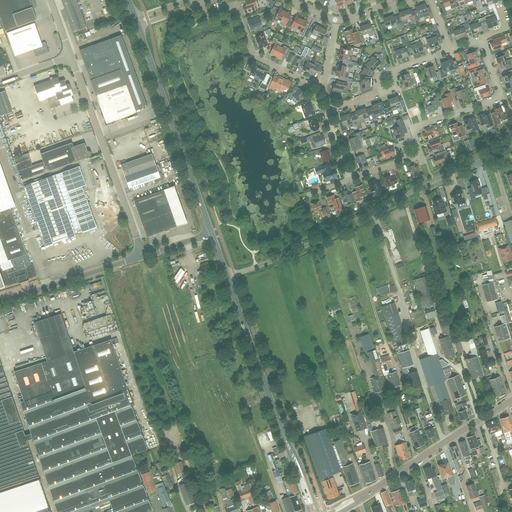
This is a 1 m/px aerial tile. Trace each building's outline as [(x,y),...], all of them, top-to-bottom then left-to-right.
[(33,0),(30,1),(29,0),(0,0),(0,17),(5,31),(18,27),(36,20),(32,8),(36,7),(33,0)] [(87,30),(86,27),(76,0),(61,0),(70,23),(74,35),(87,30)] [(258,9),(257,5),(254,0),(249,0),(247,1),(245,2),(246,5),(242,6),(245,13),(255,10),(258,9)] [(328,0),(328,1),(330,7),(337,5),(338,9),(343,7),(342,4),(343,3),(342,1),(342,0),(341,0),(328,0)] [(455,3),(453,0),(447,0),(450,6),(451,9),(456,7),(457,10),(460,9),(458,2),(455,3)] [(467,3),(466,0),(456,0),(458,2),(460,9),(463,8),(462,5),(467,3)] [(428,12),(425,4),(420,5),(424,17),(424,18),(429,16),(428,12)] [(419,21),(419,18),(424,17),(420,5),(415,7),(417,15),(415,16),(416,19),(417,22),(419,21)] [(281,21),(285,12),(282,10),(283,9),(280,8),(277,15),(274,14),(271,19),(274,21),(275,18),(281,21)] [(411,21),(416,19),(415,16),(412,9),(409,10),(409,9),(404,11),(408,22),(411,21)] [(408,23),(408,22),(404,11),(399,13),(402,21),(403,24),(408,23)] [(285,12),(281,21),(283,22),(283,23),(286,25),(285,26),(288,27),(290,21),(288,20),(291,13),(288,12),(288,13),(285,12)] [(481,28),(484,27),(482,21),(480,17),(479,14),(475,15),(477,19),(475,19),(477,23),(474,24),(477,32),(482,30),(481,28)] [(498,25),(494,14),(492,15),(493,17),(490,18),(493,27),(494,26),(494,27),(498,26),(497,25),(498,25)] [(391,25),(396,23),(393,15),(388,17),(391,25)] [(490,18),(489,15),(484,17),(483,15),(480,17),(482,21),(484,27),(487,26),(488,28),(489,28),(489,29),(493,27),(490,18)] [(290,21),(288,27),(290,28),(291,26),(297,29),(301,19),(299,18),(299,17),(296,16),(293,23),(290,21)] [(261,27),(262,26),(260,20),(259,20),(257,17),(254,18),(252,23),(249,24),(251,30),(254,29),(256,30),(257,29),(257,28),(258,28),(259,32),(267,29),(266,26),(262,28),(261,27)] [(391,25),(388,17),(383,19),(386,27),(391,25)] [(301,19),(297,29),(300,30),(299,31),(302,32),(300,35),(303,37),(307,29),(304,28),(307,21),(304,20),(304,21),(301,19)] [(465,22),(465,24),(467,28),(469,27),(472,34),(477,32),(474,24),(471,25),(470,21),(468,22),(467,21),(465,22)] [(15,56),(33,50),(35,56),(48,51),(45,42),(42,43),(34,23),(7,33),(15,56)] [(370,23),(364,25),(369,37),(374,35),(375,38),(378,37),(375,30),(372,31),(370,23)] [(467,28),(465,24),(460,26),(461,29),(458,30),(461,38),(466,36),(464,29),(467,28)] [(316,39),(317,37),(321,28),(316,25),(312,33),(307,31),(304,36),(309,39),(312,34),(317,37),(316,39)] [(367,38),(369,37),(364,25),(359,27),(362,35),(365,34),(366,37),(367,38)] [(452,28),(451,25),(448,26),(453,40),(456,39),(456,40),(461,38),(458,30),(455,31),(454,28),(452,28)] [(317,40),(319,40),(324,42),(323,47),(326,47),(328,40),(322,39),(327,30),(321,28),(317,37),(316,39),(317,40)] [(353,41),(354,45),(361,43),(358,35),(357,32),(353,33),(352,30),(345,32),(349,42),(353,41)] [(258,36),(255,37),(259,49),(261,48),(268,45),(263,32),(257,34),(258,36)] [(439,44),(442,43),(438,32),(433,34),(434,37),(431,38),(434,46),(440,45),(439,44)] [(147,106),(135,71),(132,63),(121,35),(110,39),(80,50),(90,78),(96,95),(101,109),(107,124),(137,113),(136,111),(147,106)] [(430,35),(422,37),(424,43),(427,42),(429,48),(434,46),(431,38),(430,35)] [(506,42),(504,36),(492,40),(493,43),(491,44),(493,50),(502,47),(501,44),(506,42)] [(420,42),(415,44),(418,52),(424,50),(421,44),(424,43),(422,37),(419,38),(420,42)] [(403,45),(398,47),(402,58),(408,56),(404,47),(407,46),(405,40),(404,38),(401,39),(403,45)] [(407,39),(405,40),(407,46),(410,54),(413,53),(413,54),(418,52),(415,44),(415,42),(409,43),(408,39),(407,39)] [(273,48),(270,55),(273,56),(273,55),(276,56),(280,47),(277,46),(278,45),(275,43),(276,42),(273,41),(270,46),(273,48)] [(278,57),(278,58),(281,60),(284,53),(286,54),(289,48),(284,46),(283,48),(280,47),(276,56),(278,57)] [(300,62),(302,63),(309,48),(305,47),(301,56),(297,54),(296,56),(291,65),(297,67),(300,62)] [(398,47),(396,48),(393,49),(393,48),(390,49),(392,55),(395,54),(397,60),(402,58),(398,47)] [(291,65),(296,56),(293,55),(294,52),(289,49),(286,54),(289,55),(286,61),(292,64),(291,65)] [(468,51),(462,53),(464,58),(465,58),(466,61),(469,60),(477,57),(477,55),(478,55),(476,52),(475,52),(475,51),(473,52),(469,54),(468,51)] [(502,56),(496,58),(497,64),(506,61),(505,58),(509,56),(507,51),(501,53),(502,56)] [(374,57),(370,61),(376,68),(380,64),(378,62),(380,61),(382,60),(381,56),(380,54),(377,55),(377,53),(375,54),(374,55),(373,56),(374,57)] [(302,63),(305,64),(305,65),(303,70),(308,73),(313,63),(309,62),(310,60),(309,57),(306,55),(302,63)] [(470,63),(466,64),(468,69),(474,67),(479,65),(478,62),(479,62),(480,61),(479,58),(478,58),(477,57),(469,60),(470,63)] [(449,71),(450,71),(451,74),(460,71),(455,59),(452,60),(452,59),(446,61),(449,71)] [(497,64),(499,69),(506,67),(507,70),(511,67),(511,66),(510,59),(506,61),(497,64)] [(366,64),(364,68),(363,70),(369,73),(371,74),(372,71),(376,68),(370,61),(366,64)] [(446,61),(440,63),(443,70),(439,71),(442,78),(447,76),(446,72),(449,71),(446,61)] [(313,63),(308,73),(314,75),(316,70),(317,70),(321,72),(323,65),(317,63),(316,65),(313,63)] [(247,64),(245,70),(250,73),(251,72),(252,72),(251,75),(255,77),(254,79),(258,81),(259,79),(263,80),(263,81),(267,74),(267,72),(263,70),(259,68),(255,66),(253,69),(252,69),(253,67),(247,64)] [(435,81),(441,79),(438,72),(435,73),(433,66),(432,66),(431,66),(429,67),(429,68),(426,69),(429,78),(433,77),(435,81)] [(468,71),(471,79),(483,75),(483,73),(484,73),(483,70),(482,70),(481,69),(480,67),(474,69),(468,71)] [(402,82),(415,78),(412,69),(406,71),(407,74),(400,76),(402,82)] [(508,75),(502,77),(504,83),(511,80),(511,69),(507,72),(508,75)] [(363,70),(362,73),(361,74),(360,76),(361,77),(361,82),(371,83),(371,79),(370,79),(370,77),(371,74),(369,73),(363,70)] [(483,75),(471,79),(470,79),(473,87),(486,83),(485,80),(483,75)] [(269,76),(265,85),(261,83),(259,88),(266,91),(268,86),(273,77),(269,76)] [(274,88),(283,92),(283,91),(285,92),(286,91),(287,89),(288,90),(291,83),(278,77),(278,78),(274,76),(269,88),(273,90),(274,88)] [(47,98),(51,109),(61,105),(73,100),(71,95),(73,94),(69,84),(67,84),(66,85),(64,80),(59,81),(57,77),(52,79),(34,86),(39,101),(47,98)] [(412,88),(418,86),(417,83),(415,78),(402,82),(404,87),(411,85),(412,88)] [(332,91),(342,93),(343,89),(346,89),(347,83),(341,82),(337,81),(336,85),(334,84),(332,91)] [(361,82),(360,90),(362,95),(368,92),(367,90),(367,88),(370,88),(370,87),(371,87),(371,83),(361,82)] [(490,95),(488,88),(481,90),(480,87),(474,89),(476,95),(480,94),(481,98),(490,95)] [(290,92),(287,95),(295,104),(305,94),(299,88),(295,93),(293,91),(291,93),(290,92)] [(467,100),(463,89),(456,92),(454,88),(451,89),(454,96),(457,95),(459,102),(467,100)] [(0,116),(12,112),(5,91),(0,92),(0,116)] [(446,98),(441,99),(444,108),(451,105),(450,102),(453,101),(450,93),(444,95),(446,98)] [(398,96),(393,98),(397,110),(399,109),(400,110),(402,109),(404,113),(407,112),(405,105),(401,107),(398,96)] [(427,104),(428,106),(426,107),(428,113),(434,111),(438,109),(437,107),(440,106),(437,97),(433,98),(434,100),(430,102),(430,101),(428,102),(427,104)] [(392,111),(397,110),(393,98),(388,100),(388,101),(385,102),(389,113),(389,112),(389,114),(393,113),(392,111)] [(306,118),(315,114),(310,101),(301,105),(306,118)] [(381,102),(380,103),(379,102),(377,103),(377,104),(376,104),(381,116),(385,114),(386,116),(389,114),(389,112),(389,113),(385,102),(382,104),(381,102)] [(372,119),(381,116),(376,104),(371,106),(372,107),(369,108),(372,119)] [(361,110),(360,110),(365,122),(369,120),(372,119),(369,108),(366,109),(365,108),(364,107),(361,109),(360,109),(361,110)] [(491,113),(493,118),(495,125),(500,123),(499,122),(507,119),(505,114),(503,115),(501,107),(494,110),(494,112),(491,113)] [(356,112),(353,113),(357,125),(365,122),(360,110),(360,109),(359,109),(356,110),(356,111),(355,112),(356,112)] [(350,114),(349,114),(349,113),(348,113),(345,114),(345,115),(348,124),(349,127),(357,125),(353,113),(350,114)] [(482,114),(477,116),(480,124),(478,124),(481,131),(484,130),(482,125),(485,124),(487,128),(493,125),(491,118),(489,113),(489,114),(489,113),(485,114),(485,115),(484,113),(482,114)] [(340,117),(342,122),(339,123),(342,132),(347,130),(345,125),(348,124),(345,115),(344,115),(340,116),(340,117)] [(472,130),(473,132),(479,129),(476,123),(474,117),(471,118),(464,121),(466,126),(464,127),(466,132),(472,130)] [(318,124),(317,124),(316,123),(318,122),(317,120),(314,121),(313,118),(303,121),(304,124),(305,127),(308,126),(308,125),(309,124),(310,125),(311,129),(314,130),(318,129),(319,127),(318,124)] [(398,127),(393,129),(394,132),(391,134),(392,137),(393,138),(396,137),(397,139),(404,136),(403,135),(407,133),(405,128),(402,118),(396,121),(398,127)] [(295,130),(299,129),(300,127),(298,123),(292,125),(292,126),(289,127),(288,129),(289,132),(291,133),(295,131),(295,130)] [(457,134),(459,138),(465,135),(462,126),(458,127),(457,123),(450,126),(453,135),(457,134)] [(424,129),(425,133),(423,134),(425,140),(434,137),(433,133),(441,130),(438,124),(434,126),(424,129)] [(351,145),(359,142),(365,140),(367,139),(366,136),(363,137),(361,131),(355,133),(350,135),(351,139),(349,139),(349,140),(350,144),(351,145)] [(316,147),(316,148),(323,145),(322,144),(325,143),(322,135),(317,137),(316,134),(298,140),(299,142),(300,141),(301,144),(310,141),(312,142),(313,144),(312,145),(313,147),(314,148),(316,147)] [(429,153),(438,150),(438,152),(445,149),(443,144),(441,145),(439,139),(428,143),(429,145),(427,146),(429,153)] [(352,150),(353,150),(362,147),(363,150),(361,151),(367,149),(365,146),(367,145),(365,140),(359,142),(351,145),(350,146),(352,150)] [(43,162),(32,166),(28,153),(14,159),(16,163),(15,164),(21,181),(90,157),(91,155),(91,154),(91,152),(89,151),(88,151),(85,144),(84,143),(83,143),(74,146),(72,142),(40,154),(43,162)] [(378,146),(379,149),(381,154),(384,153),(386,157),(395,154),(393,148),(387,150),(384,144),(378,146)] [(356,157),(358,163),(365,160),(364,157),(369,155),(367,149),(361,151),(362,155),(356,157)] [(320,153),(321,158),(319,158),(318,160),(319,162),(320,163),(323,162),(331,159),(329,156),(328,154),(329,153),(328,150),(320,153)] [(440,156),(435,157),(433,158),(436,165),(445,161),(444,158),(447,157),(445,151),(439,153),(440,156)] [(125,176),(156,165),(152,154),(121,165),(125,176)] [(373,167),(371,161),(366,163),(365,160),(358,163),(360,168),(366,166),(367,169),(373,167)] [(322,174),(325,181),(329,179),(329,180),(337,177),(337,176),(336,173),(334,169),(331,171),(330,169),(331,169),(329,164),(322,167),(314,169),(316,175),(324,172),(324,173),(322,174)] [(157,168),(156,165),(125,176),(126,179),(129,188),(154,179),(155,182),(164,180),(161,173),(159,174),(157,168)] [(411,176),(415,175),(416,178),(421,176),(418,166),(415,167),(414,165),(408,167),(410,172),(407,173),(407,174),(407,176),(408,177),(411,176)] [(91,226),(96,225),(82,186),(86,185),(79,166),(36,182),(24,186),(45,246),(61,241),(61,240),(75,235),(74,231),(81,229),(83,233),(92,229),(91,226)] [(0,263),(2,270),(3,270),(3,272),(2,273),(3,275),(2,276),(1,273),(0,273),(0,288),(5,286),(4,286),(7,285),(7,286),(12,284),(19,281),(20,283),(28,280),(27,279),(31,277),(36,276),(32,264),(31,264),(27,254),(20,233),(18,229),(11,208),(12,208),(0,174),(0,263)] [(390,178),(389,175),(383,178),(387,187),(393,185),(393,184),(397,183),(395,177),(390,178)] [(384,193),(381,185),(380,182),(376,183),(376,180),(368,183),(371,192),(375,190),(376,195),(379,194),(384,193)] [(481,190),(480,189),(478,180),(469,182),(471,187),(467,188),(469,193),(473,192),(473,193),(476,192),(476,193),(480,192),(481,195),(482,195),(484,200),(488,199),(486,193),(486,191),(483,192),(482,190),(481,190)] [(366,195),(365,191),(364,191),(362,185),(355,188),(356,191),(353,192),(356,202),(361,200),(360,197),(366,195)] [(164,190),(134,201),(147,237),(177,226),(187,223),(174,186),(164,190)] [(457,204),(463,202),(466,201),(463,192),(462,192),(461,189),(459,190),(459,189),(455,190),(455,191),(453,192),(454,194),(450,196),(453,204),(457,203),(457,204)] [(348,205),(354,202),(351,193),(348,194),(347,191),(340,193),(344,202),(343,203),(344,206),(345,207),(348,205)] [(335,200),(334,195),(327,198),(330,207),(329,208),(331,212),(335,210),(336,214),(343,211),(338,199),(335,200)] [(435,201),(433,202),(434,207),(433,207),(435,215),(446,211),(445,207),(444,207),(441,199),(439,200),(435,201)] [(313,210),(315,217),(322,214),(323,217),(329,215),(326,207),(321,209),(319,202),(315,203),(314,202),(313,203),(312,204),(314,209),(313,210)] [(426,206),(414,210),(418,223),(430,219),(426,206)] [(453,217),(446,219),(448,226),(455,224),(453,217)] [(497,225),(495,218),(476,224),(478,231),(488,228),(488,226),(491,225),(492,227),(497,225)] [(438,237),(435,227),(430,228),(433,238),(438,237)] [(488,247),(499,244),(496,235),(490,237),(492,242),(493,242),(494,245),(488,246),(488,247)] [(508,246),(499,248),(503,262),(511,259),(508,246)] [(397,259),(401,257),(399,252),(401,252),(400,247),(393,250),(397,259)] [(295,271),(294,271),(295,278),(297,278),(299,287),(313,283),(311,278),(312,278),(310,271),(304,272),(302,267),(294,269),(295,271)] [(493,282),(495,282),(493,275),(492,275),(488,277),(487,277),(483,278),(484,284),(482,285),(487,301),(497,299),(493,282)] [(423,308),(434,304),(425,276),(413,280),(423,308)] [(381,307),(385,318),(393,343),(396,353),(399,352),(409,349),(406,338),(402,339),(391,303),(381,307)] [(427,319),(436,316),(434,308),(425,311),(427,319)] [(109,501),(113,511),(148,511),(149,511),(153,510),(132,455),(148,449),(130,402),(132,401),(128,390),(122,370),(113,344),(116,344),(116,343),(118,343),(117,337),(114,338),(111,339),(104,341),(103,339),(100,340),(101,342),(95,344),(94,342),(84,345),(85,348),(74,352),(61,314),(34,323),(47,361),(14,372),(26,407),(22,408),(31,434),(28,435),(25,436),(0,360),(0,491),(16,486),(39,478),(27,440),(30,439),(33,438),(57,511),(78,511),(92,507),(109,501)] [(500,316),(502,324),(500,325),(504,340),(510,338),(505,324),(507,323),(505,315),(500,316)] [(442,331),(444,337),(439,339),(445,357),(455,354),(449,336),(451,335),(447,322),(442,323),(440,324),(442,331)] [(498,341),(504,340),(500,325),(494,327),(498,341)] [(423,330),(425,340),(434,338),(431,328),(423,330)] [(364,352),(374,348),(369,334),(359,337),(364,352)] [(428,356),(419,359),(428,386),(429,386),(433,385),(440,405),(443,415),(454,411),(450,402),(444,382),(446,381),(446,380),(445,376),(443,372),(442,370),(441,367),(440,364),(439,361),(432,339),(424,341),(423,341),(428,356)] [(460,340),(454,341),(458,354),(464,352),(460,340)] [(479,356),(480,356),(483,364),(489,363),(485,349),(481,350),(480,346),(476,347),(479,356)] [(370,361),(375,377),(376,377),(380,391),(386,390),(381,375),(383,375),(378,361),(378,358),(377,358),(375,350),(367,353),(369,361),(370,361)] [(413,388),(421,386),(417,371),(409,373),(408,370),(407,367),(414,365),(409,350),(398,353),(406,378),(409,377),(413,388)] [(470,358),(465,360),(469,372),(471,379),(472,379),(477,377),(483,375),(477,356),(478,356),(477,351),(471,353),(469,354),(470,358)] [(381,357),(381,360),(382,364),(380,365),(384,375),(387,374),(391,388),(401,385),(397,371),(389,374),(386,363),(391,362),(390,358),(389,355),(381,357)] [(459,375),(453,377),(460,396),(466,394),(459,375)] [(376,377),(375,377),(370,379),(374,393),(380,391),(376,377)] [(453,378),(448,380),(455,399),(460,396),(453,377),(452,377),(453,378)] [(496,397),(499,396),(496,388),(497,388),(496,384),(494,382),(493,379),(491,380),(489,377),(486,378),(487,382),(489,386),(491,385),(496,397)] [(499,396),(501,395),(506,393),(500,377),(493,379),(494,382),(496,384),(497,388),(496,388),(499,396)] [(361,430),(367,428),(361,411),(362,411),(361,408),(359,403),(354,404),(356,410),(358,409),(358,412),(356,412),(351,414),(356,431),(361,430)] [(463,407),(462,404),(462,403),(455,406),(456,409),(457,409),(461,420),(468,418),(465,410),(464,410),(462,407),(463,407)] [(364,412),(365,416),(368,424),(372,422),(370,417),(372,416),(371,414),(370,414),(369,414),(368,411),(364,412)] [(395,411),(390,412),(393,422),(390,423),(392,430),(394,435),(403,432),(401,427),(400,424),(397,417),(395,411)] [(417,413),(420,420),(422,426),(427,424),(425,418),(422,419),(419,412),(417,413)] [(511,438),(510,435),(505,418),(500,419),(504,432),(507,441),(511,440),(511,438)] [(497,419),(491,421),(495,432),(501,430),(497,419)] [(495,432),(491,421),(486,423),(490,435),(489,435),(490,438),(491,438),(494,448),(499,447),(495,436),(494,432),(495,432)] [(428,438),(435,435),(432,428),(428,429),(427,426),(424,427),(426,430),(425,430),(426,434),(427,433),(428,438)] [(317,472),(321,482),(322,481),(326,480),(333,477),(332,475),(342,471),(326,428),(304,436),(317,472)] [(382,445),(388,444),(383,428),(377,429),(382,445)] [(382,445),(377,429),(371,431),(376,447),(382,445)] [(416,448),(425,444),(418,429),(409,433),(416,448)] [(475,435),(471,436),(467,438),(471,449),(473,455),(477,454),(475,447),(479,446),(478,446),(481,445),(479,439),(476,440),(475,435)] [(333,442),(339,458),(343,467),(349,486),(359,482),(352,464),(349,465),(345,456),(347,456),(341,439),(333,442)] [(470,455),(465,440),(459,443),(463,457),(466,456),(466,457),(468,457),(468,456),(469,456),(469,457),(470,456),(470,455)] [(400,460),(404,458),(409,457),(404,443),(395,446),(396,450),(395,450),(395,452),(396,454),(397,453),(400,460)] [(356,455),(366,452),(364,445),(354,448),(356,455)] [(461,458),(456,445),(450,448),(454,460),(453,460),(455,466),(456,469),(459,468),(459,467),(458,465),(456,459),(461,458)] [(278,469),(274,460),(272,454),(268,455),(270,461),(271,461),(274,470),(272,471),(275,478),(277,483),(282,481),(278,469)] [(378,477),(384,475),(380,463),(380,462),(379,459),(375,460),(376,464),(374,465),(378,477)] [(185,472),(181,462),(173,465),(177,475),(185,472)] [(366,483),(376,480),(370,462),(360,465),(366,483)] [(447,462),(443,464),(447,477),(450,485),(455,483),(453,475),(452,475),(451,472),(450,472),(450,470),(450,469),(450,468),(449,467),(447,462)] [(251,466),(250,464),(245,467),(246,468),(248,476),(250,480),(256,477),(259,476),(255,467),(252,468),(251,466)] [(445,478),(447,477),(443,464),(439,465),(440,470),(440,471),(441,473),(442,475),(441,475),(444,482),(446,482),(445,478)] [(433,480),(435,487),(441,485),(439,478),(438,478),(434,469),(432,470),(431,466),(423,469),(427,479),(431,477),(432,481),(433,480)] [(166,488),(173,485),(168,474),(167,474),(167,473),(169,472),(167,467),(161,470),(163,476),(162,477),(166,488)] [(470,469),(471,472),(469,473),(470,478),(477,476),(475,471),(476,471),(475,467),(470,469)] [(142,474),(143,478),(149,493),(155,491),(150,479),(152,478),(150,471),(142,474)] [(339,495),(333,477),(326,480),(322,481),(325,488),(323,488),(326,494),(327,494),(329,499),(339,495)] [(50,511),(39,478),(16,486),(0,491),(0,511),(50,511)] [(412,490),(415,489),(412,479),(404,482),(408,491),(410,496),(413,495),(412,490)] [(235,483),(237,488),(238,490),(238,491),(241,499),(248,497),(250,504),(253,504),(254,506),(258,504),(257,504),(254,494),(250,483),(245,485),(241,486),(241,487),(240,484),(239,481),(235,483)] [(162,503),(170,500),(163,482),(155,485),(162,503)] [(187,505),(196,502),(188,482),(179,485),(187,505)] [(478,496),(474,483),(466,486),(471,499),(478,496)] [(447,484),(442,486),(444,493),(450,491),(447,484)] [(240,511),(237,505),(238,504),(235,497),(236,497),(232,488),(226,490),(225,490),(225,489),(225,488),(224,488),(219,489),(221,495),(222,497),(224,502),(226,502),(227,506),(226,506),(227,509),(225,510),(226,511),(240,511)] [(408,511),(406,502),(405,503),(400,490),(391,493),(395,506),(403,504),(405,511),(408,511)] [(443,490),(437,492),(434,493),(436,500),(445,497),(443,490)] [(386,491),(381,493),(387,509),(392,507),(386,491)] [(286,511),(293,511),(294,511),(288,496),(284,498),(283,495),(280,496),(286,511)] [(295,511),(301,509),(296,495),(290,497),(295,511)] [(476,511),(483,508),(483,511),(489,511),(484,495),(479,497),(480,501),(473,504),(476,511)] [(420,499),(417,500),(420,508),(421,511),(422,510),(423,511),(425,511),(428,511),(426,506),(428,505),(425,497),(420,499)] [(269,503),(272,511),(276,511),(279,511),(275,501),(269,503)] [(164,506),(165,508),(162,509),(163,511),(173,511),(171,506),(172,505),(171,503),(164,506)]
